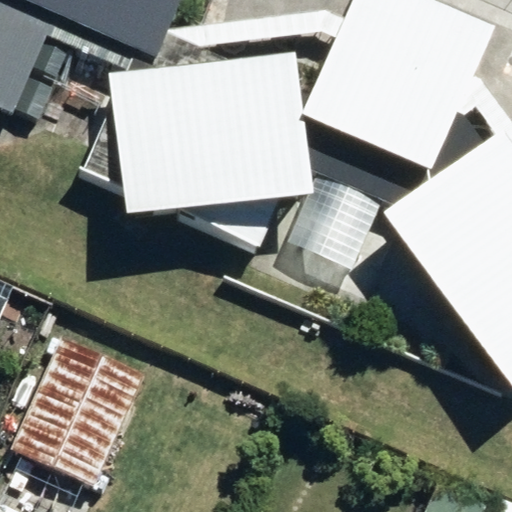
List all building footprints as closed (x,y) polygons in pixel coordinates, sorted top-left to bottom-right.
[(190,0),(0,0),(0,96),(1,97),(35,19),(159,73),(190,0)] [(357,0),(331,60),(125,84),(140,229),(323,206),(309,152),(430,206),(391,241),(511,400),(511,153),(467,100),(501,25),(429,0),(357,0)] [(0,343),(16,305),(0,299),(0,343)] [(67,341),(16,453),(100,491),(151,379),(67,341)] [(443,488),(432,511),(491,511),(492,509),(443,488)]
